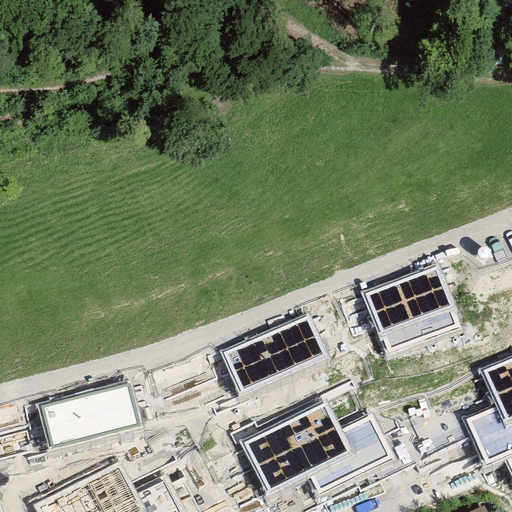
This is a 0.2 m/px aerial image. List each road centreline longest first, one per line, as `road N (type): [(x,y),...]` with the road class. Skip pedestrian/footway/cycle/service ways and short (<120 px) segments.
road 1 (track): [(511,219),(142,360),(0,397)]
road 2 (track): [(0,91),(62,94),(137,61)]
road 3 (track): [(383,75),(267,0)]
road 4 (track): [(255,66),(383,75)]
road 5 (track): [(511,79),(383,75)]
